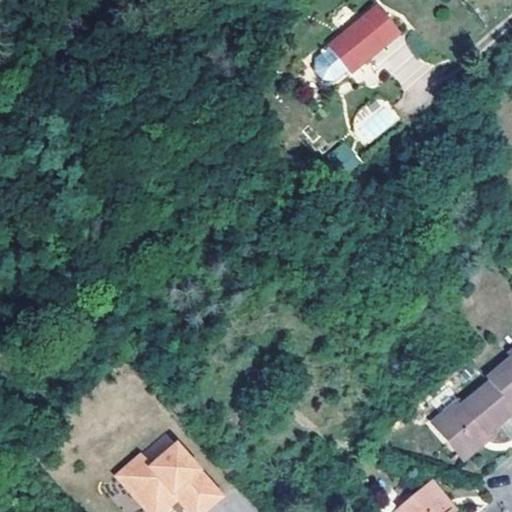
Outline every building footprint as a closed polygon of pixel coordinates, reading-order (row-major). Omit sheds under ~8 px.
[(350,76),(399,36),(378,11),(314,61),(331,84),(348,73),(350,76)] [(352,114),(366,140),(400,123),(385,96),(352,114)] [(344,176),(362,162),(345,140),(327,155),(344,176)] [(491,387),(511,412),(511,411),(511,355),(510,357),(511,360),(511,362),(487,382),(491,387)] [(488,437),(511,418),(511,412),(491,387),(465,408),(461,403),(433,427),(459,459),(488,437)] [(488,437),(459,459),(463,463),(492,440),(488,437)] [(149,464),(124,487),(145,511),(150,511),(171,494),(176,499),(186,511),(202,511),(221,496),(174,442),(149,464)] [(113,475),(124,487),(149,464),(139,453),(113,475)] [(453,511),(432,486),(428,489),(446,511),(453,511)] [(446,511),(428,489),(400,511),(446,511)] [(171,494),(150,511),(161,511),(176,499),(171,494)]
